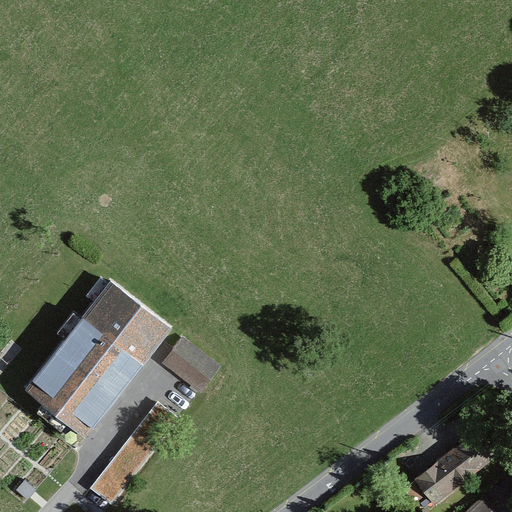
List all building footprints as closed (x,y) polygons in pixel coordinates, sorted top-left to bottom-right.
[(79,316),(143,367),(156,350),(176,325),(112,275),(79,316)] [(20,390),(84,440),(143,367),(79,316),(20,390)] [(220,364),(182,335),(163,359),(201,388),(220,364)] [(150,416),(92,486),(112,502),(169,432),(150,416)] [(481,436),(414,483),(431,506),(498,460),(481,436)] [(490,511),(483,501),(466,511),(490,511)]
